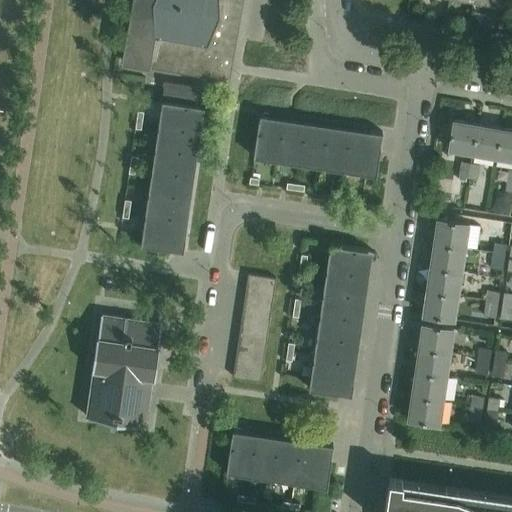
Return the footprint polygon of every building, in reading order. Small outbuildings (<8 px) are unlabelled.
[(242,0),(132,0),(122,61),(229,79),(242,0)] [(164,81),(161,96),(200,102),(202,87),(164,81)] [(180,237),(198,114),(199,107),(200,107),(200,106),(162,100),(141,245),(184,251),(186,238),(180,237)] [(377,175),(383,132),(370,130),(369,136),(261,120),(261,119),(259,119),(254,157),(377,175)] [(449,148),(472,153),(477,124),(453,120),(449,148)] [(501,128),(477,124),(472,153),(496,157),(501,128)] [(511,129),(501,128),(496,157),(511,159),(511,129)] [(459,175),(468,177),(471,164),(462,162),(459,175)] [(480,166),(471,164),(468,177),(478,178),(480,166)] [(438,218),(434,241),(466,246),(469,223),(438,218)] [(466,246),(434,241),(431,266),(462,271),(466,246)] [(495,243),(493,255),(505,257),(506,245),(495,243)] [(368,251),(368,249),(330,244),(309,389),(352,395),(354,382),(348,381),(367,251),(368,251)] [(505,257),(493,255),(491,268),(503,269),(505,257)] [(462,271),(431,266),(427,291),(458,295),(462,271)] [(248,274),(247,286),(274,290),(276,278),(248,274)] [(107,283),(106,291),(113,292),(114,284),(107,283)] [(274,290),(247,286),(245,299),(272,303),(274,290)] [(458,295),(427,291),(423,315),(455,319),(458,295)] [(488,291),(487,300),(486,303),(498,305),(499,293),(488,291)] [(511,294),(504,293),(503,305),(511,306),(511,294)] [(272,303),(245,299),(243,312),(270,316),(272,303)] [(498,305),(486,303),(484,315),(496,317),(498,305)] [(511,306),(503,305),(501,318),(511,319),(511,306)] [(270,316),(243,312),(241,324),(269,329),(270,316)] [(94,369),(87,416),(147,425),(154,378),(155,378),(160,345),(159,345),(162,323),(102,314),(98,336),(97,336),(92,369),(94,369)] [(422,323),(419,346),(450,351),(454,327),(422,323)] [(269,329),(241,324),(239,337),(267,341),(269,329)] [(267,341),(239,337),(237,350),(265,354),(267,341)] [(450,351),(419,346),(415,371),(447,375),(450,351)] [(480,348),(479,355),(478,360),(489,362),(491,350),(480,348)] [(265,354),(237,350),(235,363),(263,367),(265,354)] [(507,352),(496,350),(494,363),(505,364),(507,352)] [(489,362),(478,360),(476,372),(487,374),(489,362)] [(263,367),(235,363),(233,376),(261,380),(263,367)] [(505,364),(494,363),(492,375),(504,376),(505,364)] [(447,375),(415,371),(412,395),(443,400),(447,375)] [(443,400),(412,395),(408,419),(440,424),(443,400)] [(473,395),(471,404),(471,408),(482,409),(484,397),(473,395)] [(500,400),(489,398),(487,410),(498,412),(500,400)] [(482,409),(471,408),(469,420),(480,421),(482,409)] [(498,412),(487,410),(485,422),(497,424),(498,412)] [(327,487),(334,444),(321,443),(320,447),(232,434),(226,472),(327,487)] [(384,511),(511,511),(511,501),(457,494),(458,488),(446,486),(445,492),(402,485),(403,480),(390,478),(384,511)]
